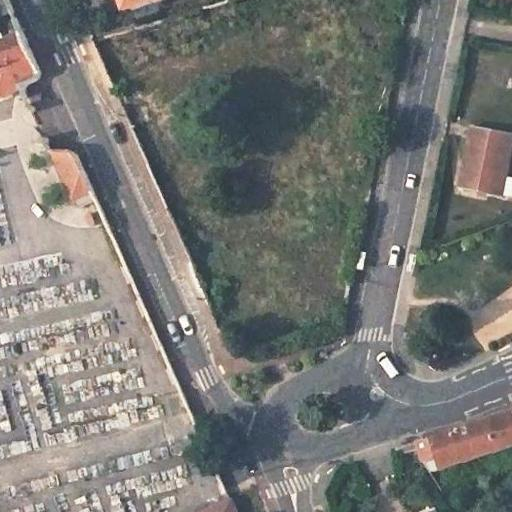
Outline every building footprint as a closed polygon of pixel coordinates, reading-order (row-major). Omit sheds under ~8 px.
[(0,17),(13,13),(7,0),(6,0),(0,1),(0,17)] [(284,0),(294,37),(367,17),(362,0),(284,0)] [(127,64),(219,43),(212,12),(99,37),(111,88),(131,83),(127,64)] [(9,40),(6,32),(0,34),(0,41),(1,43),(0,43),(0,72),(10,94),(23,88),(35,83),(37,82),(39,80),(40,78),(40,76),(40,74),(23,35),(9,40)] [(0,97),(10,94),(0,72),(0,97)] [(186,248),(219,235),(167,111),(135,125),(186,248)] [(504,197),(511,161),(511,133),(474,126),(461,188),(504,197)] [(77,210),(97,202),(77,157),(75,155),(73,153),(71,152),(69,151),(50,151),(77,210)] [(290,193),(311,265),(342,256),(335,234),(347,231),(333,181),(290,193)] [(430,470),(511,443),(511,409),(419,440),(430,470)] [(430,470),(419,440),(404,444),(414,476),(430,470)] [(234,511),(230,502),(207,511),(234,511)]
